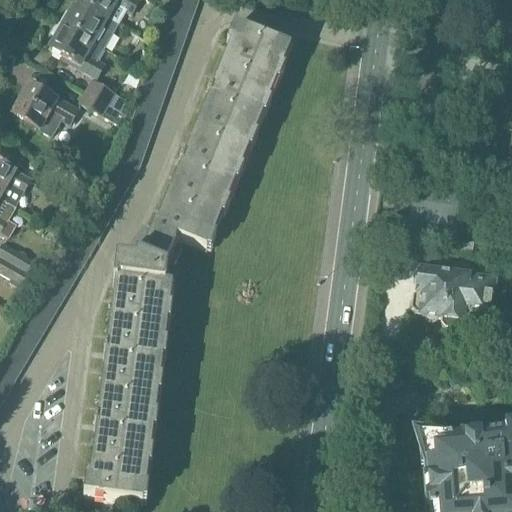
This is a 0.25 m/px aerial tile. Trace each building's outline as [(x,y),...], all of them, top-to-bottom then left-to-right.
[(74,0),(75,0),(78,2),(118,26),(125,15),(131,18),(139,4),(133,1),(131,0),(74,0)] [(76,5),(62,29),(103,52),(118,27),(118,26),(78,2),(76,5)] [(56,40),(49,52),(79,70),(77,72),(96,83),(104,69),(96,65),(103,52),(62,29),(61,30),(58,29),(53,38),(56,40)] [(142,509),(170,292),(164,291),(166,273),(164,272),(176,242),(206,254),(289,52),(234,29),(226,48),(236,53),(218,97),(211,94),(207,103),(214,106),(190,164),(183,161),(180,170),(187,173),(162,234),(154,231),(153,233),(160,236),(148,265),(137,260),(135,267),(116,264),(113,288),(121,290),(113,354),(105,353),(104,361),(112,363),(104,425),(95,424),(94,433),(102,434),(96,482),(85,481),(82,502),(142,509)] [(90,84),(85,94),(121,115),(124,104),(90,84)] [(77,114),(69,110),(56,102),(55,103),(28,88),(11,118),(39,134),(50,141),(59,124),(68,129),(77,114)] [(85,94),(78,106),(111,124),(120,130),(126,118),(121,115),(85,94)] [(511,118),(501,117),(499,135),(511,136),(507,162),(508,162),(507,172),(511,172),(511,177),(505,177),(503,195),(511,195),(511,118)] [(0,202),(13,210),(14,210),(30,183),(0,166),(0,202)] [(43,169),(36,184),(73,205),(80,191),(43,169)] [(408,229),(447,234),(458,235),(462,197),(413,191),(408,229)] [(13,210),(0,202),(0,234),(8,222),(6,221),(13,210)] [(92,242),(75,233),(67,247),(83,256),(92,242)] [(473,243),(456,240),(454,252),(472,255),(473,243)] [(0,246),(0,262),(32,281),(35,277),(29,274),(35,263),(1,244),(0,246)] [(62,255),(82,268),(87,258),(83,256),(67,247),(62,255)] [(56,266),(76,278),(82,268),(62,255),(56,266)] [(24,295),(32,281),(0,262),(0,276),(9,282),(8,285),(24,295)] [(51,275),(70,288),(76,278),(56,266),(51,275)] [(420,317),(420,318),(425,319),(425,320),(426,321),(428,322),(429,323),(430,323),(431,323),(433,323),(435,323),(436,322),(437,321),(438,320),(462,323),(462,316),(473,317),(474,321),(480,322),(483,319),(489,319),(492,297),(495,297),(496,285),(420,274),(419,278),(418,279),(417,279),(416,280),(415,282),(414,283),(414,285),(414,286),(415,287),(415,288),(415,289),(416,290),(418,291),(417,295),(412,299),(411,312),(414,317),(420,317)] [(45,284),(65,297),(70,288),(51,275),(45,284)] [(40,294),(59,307),(65,297),(45,284),(40,294)] [(34,304),(53,316),(59,307),(40,294),(34,304)] [(28,314),(48,326),(53,316),(34,304),(28,314)] [(23,324),(42,335),(48,326),(28,314),(23,324)] [(17,333),(37,345),(42,335),(23,324),(17,333)] [(11,343),(31,355),(37,345),(17,333),(11,343)] [(6,352),(25,364),(31,355),(11,343),(6,352)] [(0,362),(20,374),(25,364),(6,352),(0,362)] [(0,362),(0,374),(14,383),(20,374),(0,362)] [(0,387),(8,392),(14,383),(0,374),(0,387)] [(0,399),(3,401),(8,392),(0,387),(0,399)] [(492,441),(492,436),(447,440),(447,438),(419,440),(421,468),(423,467),(426,511),(511,511),(511,429),(502,431),(504,439),(492,441)]
